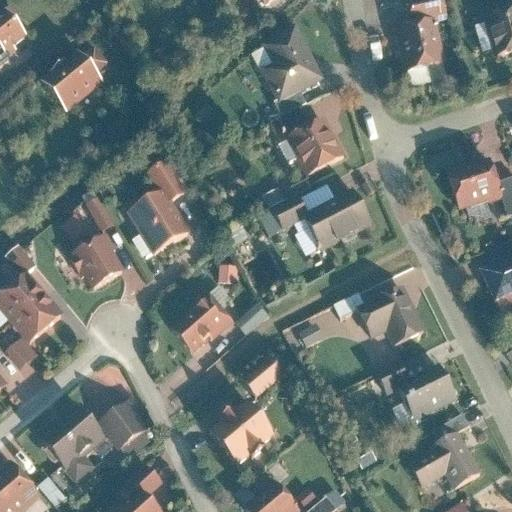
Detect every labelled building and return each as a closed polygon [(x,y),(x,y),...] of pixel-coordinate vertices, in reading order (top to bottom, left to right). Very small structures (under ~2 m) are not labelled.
[(277,0),(249,0),(261,14),(277,0)] [(450,24),(443,0),(411,0),(401,3),(410,35),(433,28),(450,24)] [(0,12),(0,67),(30,44),(3,10),(0,12)] [(511,59),(511,17),(489,23),(499,63),(511,59)] [(408,81),(444,72),(433,28),(410,35),(398,37),(408,81)] [(320,82),(293,31),(258,50),(269,72),(260,77),(277,107),(298,95),(320,82)] [(68,116),(105,86),(97,78),(108,68),(94,50),(83,60),(78,54),(42,84),(68,116)] [(294,116),(307,110),(298,95),(277,107),(271,111),(279,125),(294,116)] [(279,125),(267,132),(277,148),(285,143),(303,131),(294,116),(279,125)] [(343,162),(323,123),(303,131),(285,143),(305,182),(343,162)] [(494,192),(484,165),(443,180),(457,220),(498,205),(494,192)] [(185,200),(162,167),(143,180),(158,201),(166,213),(185,200)] [(511,220),(511,185),(494,192),(498,205),(505,223),(511,220)] [(252,203),(244,187),(218,202),(226,217),(252,203)] [(317,257),(368,229),(351,196),(303,219),(299,224),(317,257)] [(158,201),(127,221),(153,261),(184,241),(166,213),(158,201)] [(303,219),(295,206),(269,220),(277,234),(303,219)] [(110,233),(96,207),(84,214),(99,240),(110,233)] [(123,278),(101,243),(69,263),(91,298),(123,278)] [(32,268),(19,253),(7,263),(20,278),(32,268)] [(511,257),(477,274),(493,308),(511,299),(511,257)] [(235,289),(236,275),(219,274),(218,289),(235,289)] [(66,323),(27,278),(0,300),(0,314),(33,352),(66,323)] [(424,337),(402,293),(364,311),(354,316),(368,346),(386,337),(393,351),(424,337)] [(364,311),(357,295),(327,310),(335,325),(354,316),(364,311)] [(228,327),(206,302),(166,336),(188,361),(228,327)] [(262,318),(254,310),(235,329),(243,337),(262,318)] [(321,344),(314,330),(298,339),(305,353),(321,344)] [(511,347),(501,355),(511,371),(511,347)] [(279,381),(265,367),(243,388),(256,402),(279,381)] [(408,386),(399,368),(376,380),(385,398),(395,393),(408,386)] [(453,404),(437,372),(408,386),(395,393),(411,425),(453,404)] [(133,403),(100,428),(121,455),(154,429),(133,403)] [(273,440),(246,410),(210,442),(237,472),(273,440)] [(77,412),(39,443),(67,477),(105,446),(77,412)] [(471,432),(462,418),(429,439),(438,453),(455,442),(471,432)] [(479,480),(455,442),(438,453),(408,471),(422,494),(441,482),(451,498),(479,480)] [(0,475),(0,499),(10,511),(34,511),(42,506),(11,467),(0,475)] [(156,487),(144,474),(116,500),(127,511),(128,511),(140,502),(156,487)] [(52,480),(42,486),(57,511),(68,505),(52,480)] [(291,511),(271,488),(241,511),(291,511)] [(309,491),(297,499),(305,509),(317,501),(309,491)] [(10,511),(0,499),(0,511),(10,511)] [(149,511),(140,502),(128,511),(149,511)]
